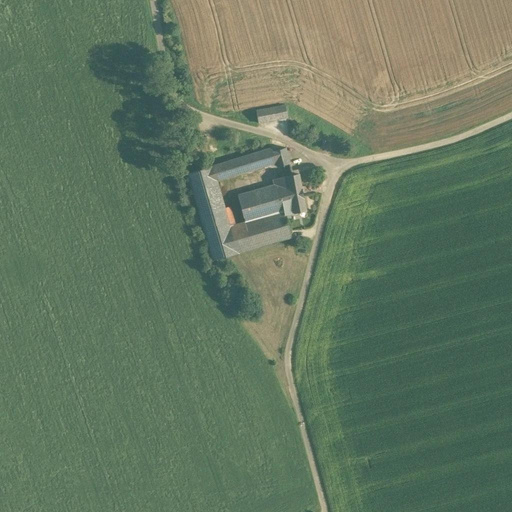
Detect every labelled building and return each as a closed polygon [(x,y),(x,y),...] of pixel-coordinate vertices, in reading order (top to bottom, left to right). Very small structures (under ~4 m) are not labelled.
[(286,105),(256,110),(258,123),(289,118),(286,105)] [(286,147),(273,152),(276,163),(278,167),(290,164),(286,147)] [(223,163),(213,165),(217,181),(228,177),(276,163),(273,152),(272,148),(223,163)] [(213,261),(238,253),(233,237),(230,227),(225,208),(217,181),(213,165),(188,173),(213,261)] [(299,174),(273,179),(274,185),(277,199),(283,198),(287,215),(306,211),(299,174)] [(277,199),(274,185),(238,195),(245,223),(248,232),(233,237),(238,253),(291,238),(287,215),(283,198),(277,199)] [(225,208),(230,227),(236,226),(230,207),(225,208)] [(233,237),(248,232),(245,223),(236,226),(230,227),(233,237)]
